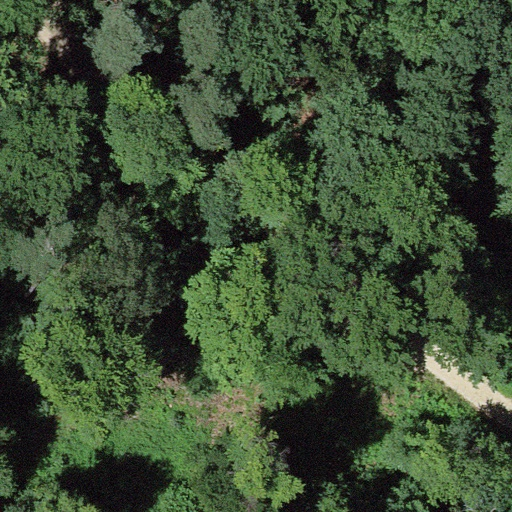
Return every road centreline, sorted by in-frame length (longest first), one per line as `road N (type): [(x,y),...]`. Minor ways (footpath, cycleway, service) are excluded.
road 1 (track): [(24,0),(265,242),(511,393)]
road 2 (track): [(392,320),(0,202)]
